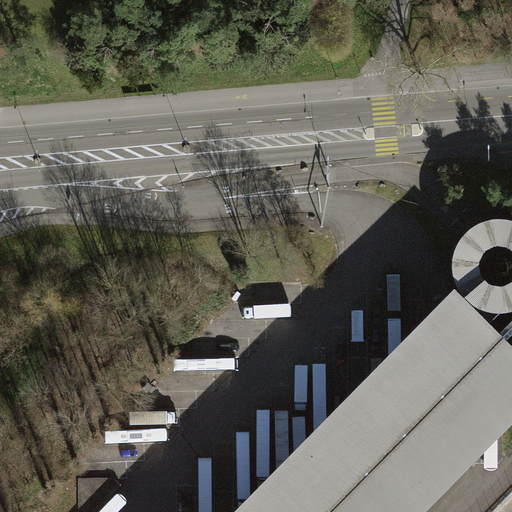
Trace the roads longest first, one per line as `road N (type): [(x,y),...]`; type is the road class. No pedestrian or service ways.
road 1 (unclassified): [(0,189),(406,144),(504,116)]
road 2 (unclassified): [(504,116),(403,110),(0,144)]
